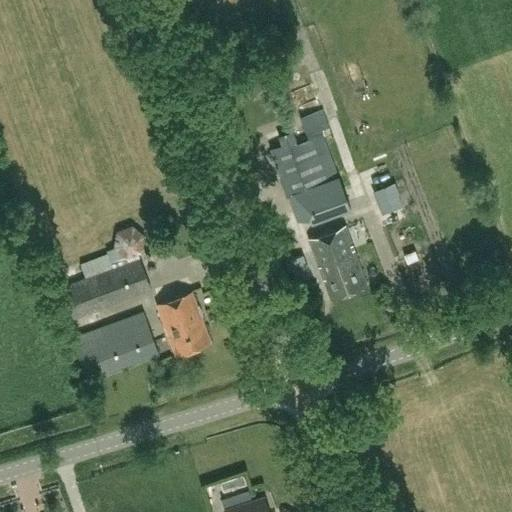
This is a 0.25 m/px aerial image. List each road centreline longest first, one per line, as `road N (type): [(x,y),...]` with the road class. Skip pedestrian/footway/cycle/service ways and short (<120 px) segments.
road 1 (unclassified): [(156,0),(301,385)]
road 2 (unclassified): [(0,477),(301,385)]
road 3 (unclassified): [(301,385),(511,308)]
road 4 (unclassified): [(345,511),(301,385)]
